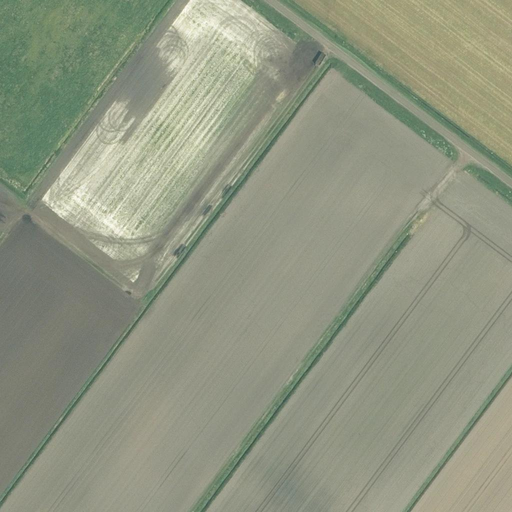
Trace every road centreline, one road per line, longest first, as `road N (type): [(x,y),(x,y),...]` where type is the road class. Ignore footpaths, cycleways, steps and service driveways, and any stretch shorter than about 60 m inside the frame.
road 1 (track): [(465,147),(190,511)]
road 2 (unclassified): [(511,182),(269,0)]
